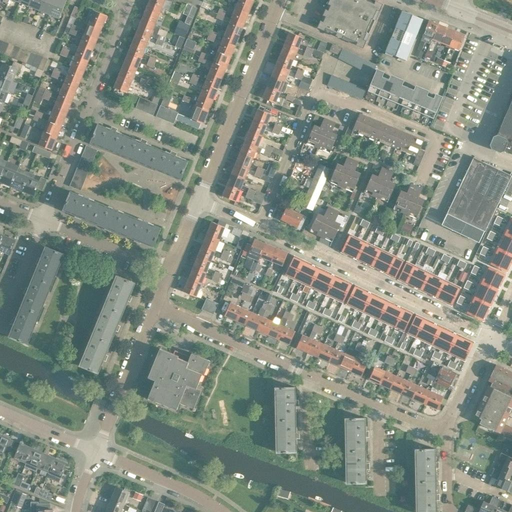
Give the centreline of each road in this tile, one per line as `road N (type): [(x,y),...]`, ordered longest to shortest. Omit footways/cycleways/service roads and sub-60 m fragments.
road 1 (residential): [(259,225),(491,336)]
road 2 (unclassified): [(200,198),(279,0)]
road 3 (residential): [(420,180),(438,138),(315,92)]
road 4 (residential): [(306,372),(155,306)]
road 5 (unclassified): [(93,450),(155,306)]
road 6 (residential): [(259,225),(315,92)]
road 7 (residential): [(169,270),(43,218)]
road 8 (residential): [(215,509),(93,450)]
road 9 (residential): [(43,218),(92,100)]
